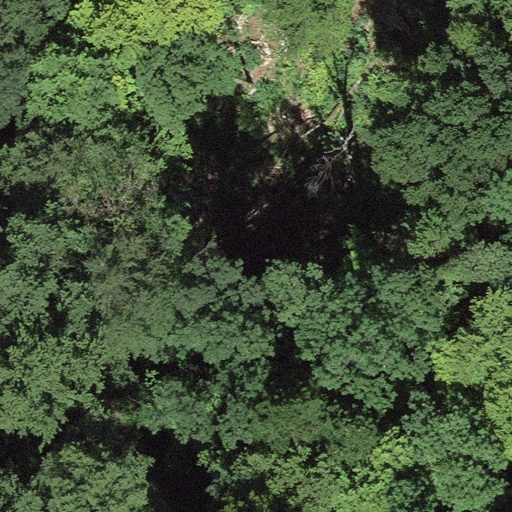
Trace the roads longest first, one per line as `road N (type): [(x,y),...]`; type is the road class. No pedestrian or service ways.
road 1 (track): [(31,325),(240,358),(457,364),(511,336)]
road 2 (track): [(148,511),(72,401),(0,261)]
road 3 (track): [(511,92),(449,28),(393,0)]
